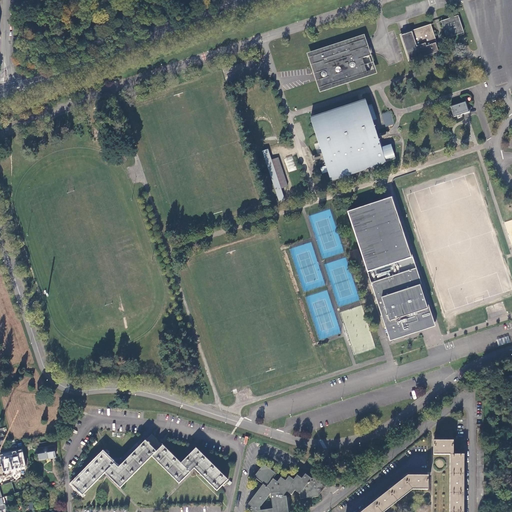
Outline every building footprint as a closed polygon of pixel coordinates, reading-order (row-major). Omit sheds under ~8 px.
[(442,21),(444,29),(444,30),(445,31),(447,38),(460,34),(464,32),(459,15),(442,21)] [(437,42),(436,40),(431,25),(412,31),(401,34),(400,35),(409,63),(440,53),(437,43),(437,42)] [(349,83),(377,73),(371,54),(366,39),(364,34),(307,53),(312,68),(316,80),(320,92),(347,83),(349,83)] [(331,181),(332,181),(332,180),(343,177),(344,177),(343,177),(346,175),(349,175),(350,175),(350,174),(367,169),(368,169),(370,168),(373,167),(373,168),(374,167),(373,167),(385,163),(385,164),(386,164),(385,163),(386,163),(384,159),(383,155),(380,147),(380,146),(378,140),(377,137),(376,135),(372,121),(367,105),(365,101),(365,100),(364,101),(365,101),(364,101),(363,102),(360,103),(359,103),(359,102),(358,103),(359,103),(353,105),(353,104),(352,105),(353,105),(347,107),(347,106),(347,107),(341,109),(341,108),(341,109),(335,111),(335,110),(335,111),(329,113),(329,112),(329,113),(323,115),(323,114),(323,115),(317,117),(317,116),(317,117),(316,117),(315,118),(313,119),(311,119),(311,118),(311,120),(316,135),(318,143),(322,153),(323,155),(323,158),(326,165),(328,172),(329,175),(331,181)] [(451,106),(455,116),(465,113),(469,112),(468,110),(466,104),(466,102),(451,106)] [(377,117),(372,103),(367,105),(372,121),(377,119),(377,117)] [(382,114),(386,127),(387,126),(394,124),(395,124),(391,111),(382,114)] [(262,151),(279,201),(285,199),(281,189),(272,160),(268,149),(262,151)] [(293,156),(285,157),(287,172),(295,170),(293,156)] [(278,158),(272,160),(281,189),(288,186),(278,158)] [(394,340),(390,341),(390,342),(394,341),(435,327),(435,326),(432,316),(416,269),(393,197),(391,198),(393,204),(401,228),(409,252),(411,258),(416,272),(421,286),(423,294),(428,310),(430,315),(431,316),(431,317),(433,324),(426,327),(426,324),(423,325),(421,326),(420,326),(420,328),(418,329),(406,336),(403,336),(394,340)] [(393,204),(391,198),(389,199),(386,200),(385,200),(348,213),(359,248),(367,271),(368,273),(369,278),(370,279),(370,280),(370,281),(371,282),(371,283),(371,284),(377,300),(380,311),(381,313),(382,317),(383,318),(383,320),(384,322),(385,325),(385,326),(386,330),(387,333),(390,341),(394,340),(403,336),(406,336),(418,329),(420,328),(420,326),(421,326),(423,325),(426,324),(426,327),(433,324),(431,317),(431,316),(430,315),(428,310),(423,294),(421,286),(416,272),(411,258),(409,252),(401,228),(393,204)] [(358,335),(349,337),(354,354),(375,349),(369,326),(357,329),(358,335)] [(497,339),(498,345),(509,343),(508,337),(497,339)] [(475,511),(483,511),(484,435),(484,430),(476,430),(475,511)] [(72,485),(82,495),(105,473),(106,474),(120,488),(152,457),(179,483),(194,469),(195,470),(217,491),(228,480),(196,448),(181,463),(152,435),(118,468),(103,453),(72,485)] [(463,511),(463,502),(463,483),(464,464),(464,455),(453,454),(453,441),(442,441),(434,441),(433,454),(450,455),(450,471),(449,511),(463,511)] [(37,449),(39,460),(55,457),(53,446),(37,449)] [(0,478),(1,478),(26,469),(22,449),(0,454),(0,478)] [(251,507),(257,511),(260,510),(260,507),(271,493),(279,492),(284,496),(287,491),(292,494),(295,490),(300,493),(300,499),(318,496),(327,485),(317,478),(311,478),(305,474),(302,478),(297,475),(294,480),(289,476),(286,481),(281,477),(277,482),(273,478),(277,474),(264,464),(254,477),(263,484),(248,504),(250,506),(251,507)] [(384,511),(412,490),(428,490),(428,476),(421,476),(408,476),(403,479),(387,492),(373,503),(361,511),(384,511)] [(257,511),(251,507),(250,509),(249,508),(248,507),(248,511),(250,511),(253,511),(252,511),(287,511),(286,496),(285,496),(284,496),(279,492),(271,493),(272,510),(260,510),(257,511)]
